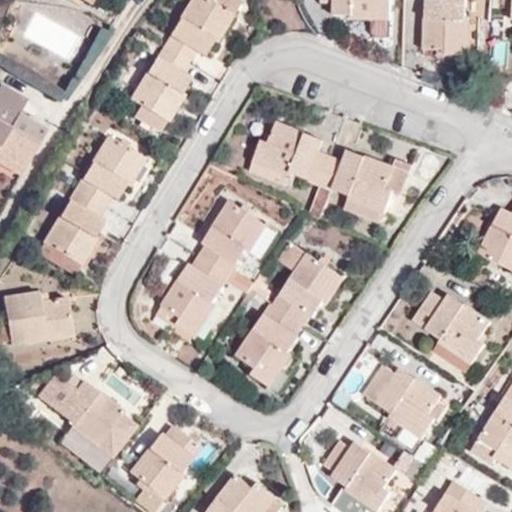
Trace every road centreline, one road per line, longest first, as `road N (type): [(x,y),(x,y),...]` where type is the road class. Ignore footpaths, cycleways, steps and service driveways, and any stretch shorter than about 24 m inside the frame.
road 1 (residential): [(511,146),(355,76),(268,63),(183,171),(116,279),(122,342),(263,432),(300,415),(471,167)]
road 2 (residential): [(0,236),(139,0)]
